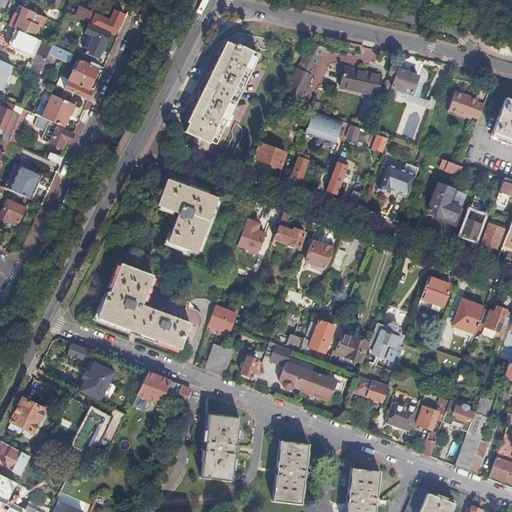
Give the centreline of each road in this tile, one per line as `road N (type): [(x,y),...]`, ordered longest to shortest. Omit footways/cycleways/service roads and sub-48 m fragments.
road 1 (residential): [(511,500),(46,320)]
road 2 (residential): [(95,122),(511,281)]
road 3 (secondary): [(46,320),(211,1)]
road 4 (residential): [(479,59),(211,1)]
road 5 (residential): [(20,289),(95,122)]
road 6 (unclassified): [(479,59),(436,26),(349,0)]
